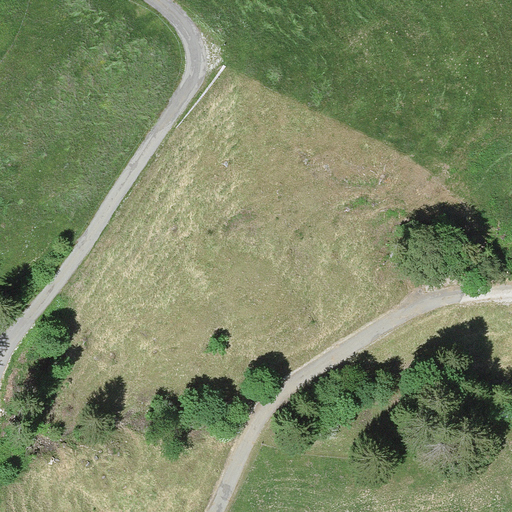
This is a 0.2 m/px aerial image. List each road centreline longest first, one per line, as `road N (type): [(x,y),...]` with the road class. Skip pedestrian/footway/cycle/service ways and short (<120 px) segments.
road 1 (unclassified): [(0,360),(189,88),(192,40),(155,0)]
road 2 (unclassified): [(511,292),(415,308),(297,380),(262,411),(215,511)]
